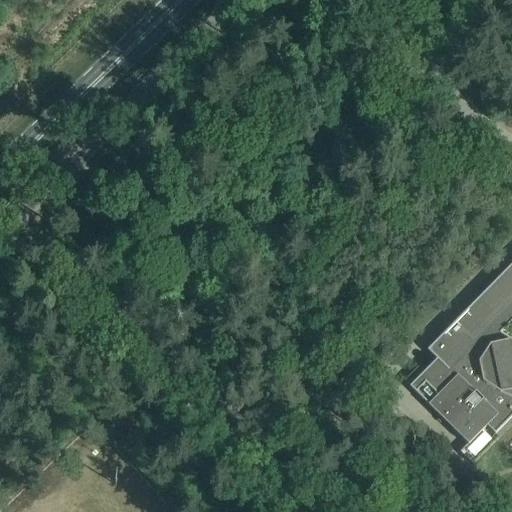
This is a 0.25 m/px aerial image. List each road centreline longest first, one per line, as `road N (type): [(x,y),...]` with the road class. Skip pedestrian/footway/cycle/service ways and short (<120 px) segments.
road 1 (track): [(297,511),(12,217)]
road 2 (unclassified): [(0,229),(239,0)]
road 3 (primary): [(0,171),(178,0)]
road 4 (unknown): [(511,242),(398,363)]
